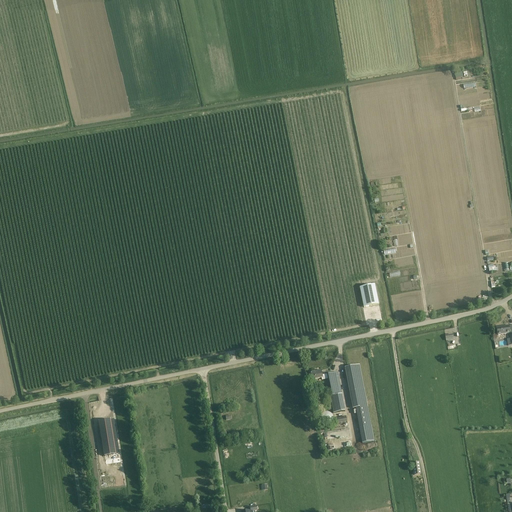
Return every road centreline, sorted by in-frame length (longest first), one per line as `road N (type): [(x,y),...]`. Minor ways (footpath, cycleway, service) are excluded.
road 1 (unclassified): [(202,369),(481,311),(511,296)]
road 2 (unclassified): [(0,410),(202,369)]
road 3 (unknown): [(391,329),(430,511)]
road 4 (unclassified): [(224,511),(202,369)]
road 5 (track): [(101,511),(84,393)]
